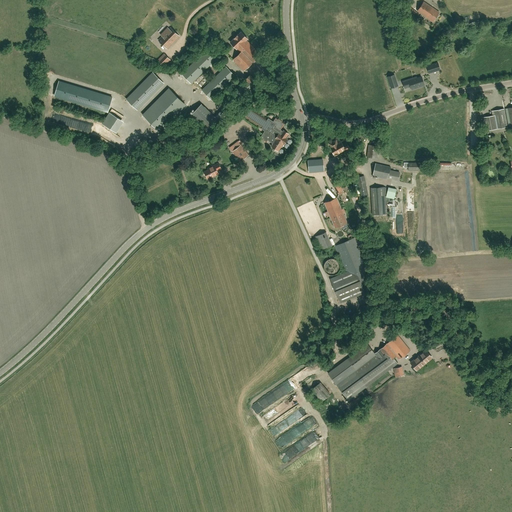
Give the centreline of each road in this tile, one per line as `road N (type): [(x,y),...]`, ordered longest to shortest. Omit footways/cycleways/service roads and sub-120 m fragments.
road 1 (tertiary): [(0,373),(146,228),(290,163),(302,143),(301,117)]
road 2 (unclassified): [(376,321),(370,238),(310,117)]
road 3 (tertiary): [(511,83),(352,124),(310,117)]
road 4 (track): [(376,307),(435,302),(469,365),(511,390)]
